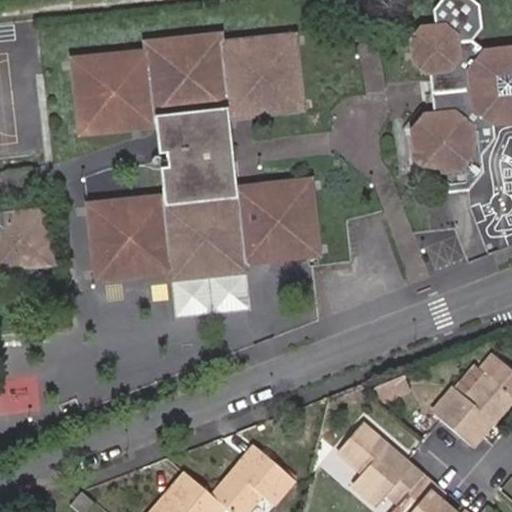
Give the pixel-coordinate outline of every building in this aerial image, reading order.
[(432,21),(418,22),(407,35),(410,54),(426,68),(434,68),(440,108),(420,109),(409,123),(408,125),(412,157),(431,173),(432,184),(443,194),(468,190),(482,174),(479,156),(492,141),(494,140),(492,123),(511,121),(511,39),(481,44),(469,34),(478,21),(475,0),(433,0),(430,5),(432,21)] [(141,50),(67,60),(76,133),(159,124),(167,194),(159,195),(83,204),(92,279),(166,269),(160,222),(161,222),(234,213),(240,262),(313,254),(305,179),(231,187),(223,118),(298,109),(289,36),(216,43),(214,34),(140,42),(141,50)] [(0,269),(17,268),(38,265),(52,263),(48,236),(47,229),(40,230),(38,211),(2,215),(3,231),(0,231),(0,269)] [(171,318),(246,309),(240,262),(234,213),(161,222),(160,222),(166,269),(171,318)] [(0,277),(19,275),(17,268),(0,269),(0,277)] [(432,416),(444,426),(470,448),(480,436),(511,400),(511,371),(500,361),(490,353),(477,368),(487,376),(465,402),(453,392),(432,416)] [(453,392),(465,402),(487,376),(477,368),(475,366),(453,392)] [(406,379),(373,393),(384,401),(411,390),(406,379)] [(397,506),(420,478),(409,469),(360,427),(337,456),(361,477),(352,488),(377,509),(387,497),(397,506)] [(219,509),(221,511),(243,511),(255,498),(268,507),(288,483),(252,453),(210,502),(219,509)] [(210,502),(182,478),(154,511),(216,511),(219,509),(210,502)] [(447,511),(437,503),(426,494),(431,488),(420,478),(397,506),(391,511),(447,511)] [(426,494),(437,503),(442,497),(431,488),(426,494)] [(80,511),(84,511),(92,503),(80,492),(71,503),(80,511)]
